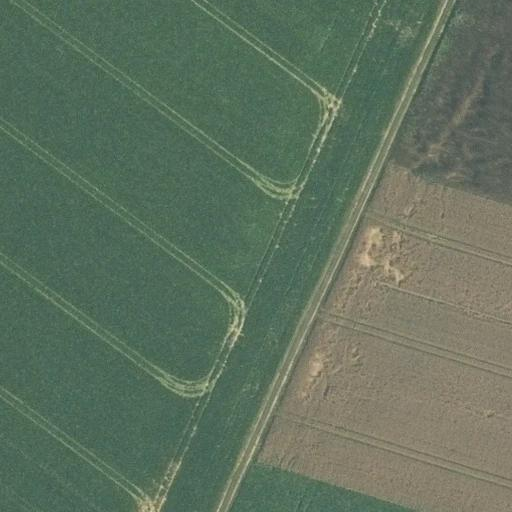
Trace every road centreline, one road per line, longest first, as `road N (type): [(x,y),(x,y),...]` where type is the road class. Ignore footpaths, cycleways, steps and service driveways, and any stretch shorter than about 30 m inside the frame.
road 1 (track): [(222,511),(353,230)]
road 2 (track): [(450,0),(353,230)]
